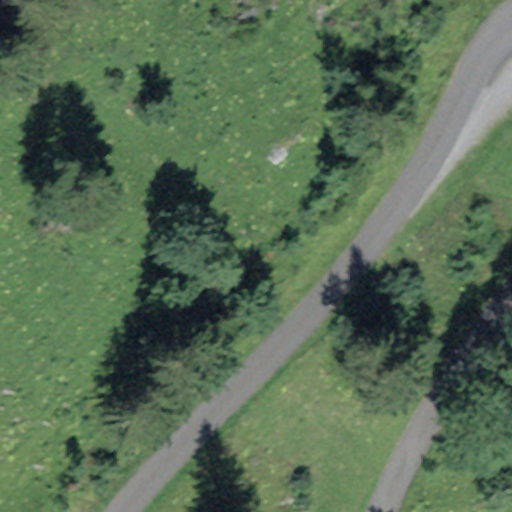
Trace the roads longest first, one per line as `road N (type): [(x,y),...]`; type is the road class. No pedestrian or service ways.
road 1 (track): [(511,33),(498,37),(412,183),(118,511)]
road 2 (track): [(382,511),(485,324),(511,293)]
